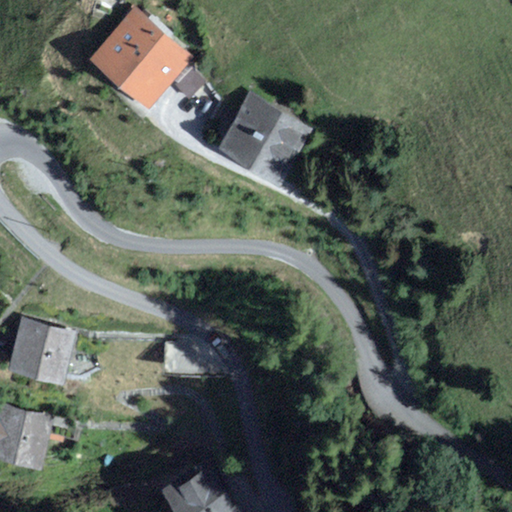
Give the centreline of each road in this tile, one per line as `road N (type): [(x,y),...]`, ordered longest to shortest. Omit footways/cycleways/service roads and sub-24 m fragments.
road 1 (unclassified): [(393,389),(299,263),(102,230),(39,154),(13,138),(0,142)]
road 2 (unclassified): [(0,202),(101,291),(134,297),(231,355),(281,511)]
road 3 (residential): [(393,389),(399,367),(358,236),(320,206),(239,169),(178,128)]
road 4 (unclassified): [(511,487),(420,431),(393,389)]
